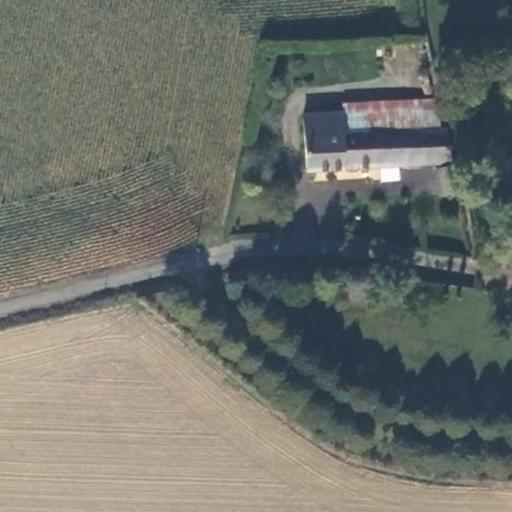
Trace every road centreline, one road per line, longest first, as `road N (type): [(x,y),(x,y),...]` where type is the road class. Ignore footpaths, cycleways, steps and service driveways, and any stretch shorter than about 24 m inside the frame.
road 1 (unclassified): [(0,307),(181,265),(296,249),(372,252),(511,275)]
road 2 (track): [(511,447),(389,438),(303,393),(181,265)]
